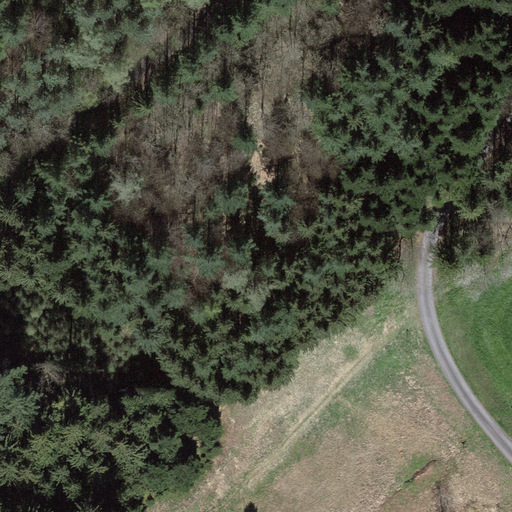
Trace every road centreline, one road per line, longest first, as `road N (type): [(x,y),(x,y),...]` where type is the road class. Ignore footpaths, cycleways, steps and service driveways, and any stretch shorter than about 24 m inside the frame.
road 1 (unclassified): [(511,450),(448,366),(423,288),(424,256),(439,217),(511,108)]
road 2 (unclassified): [(0,185),(229,0)]
